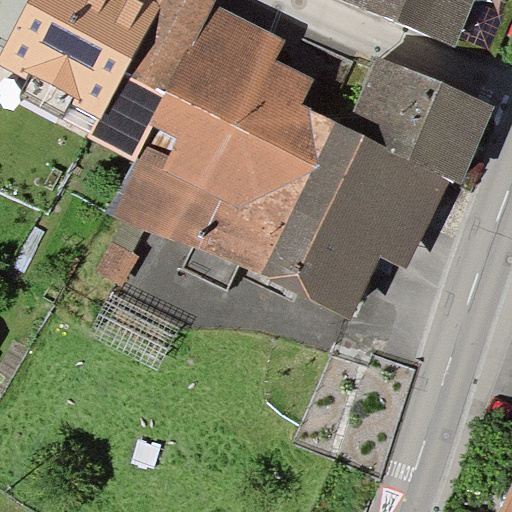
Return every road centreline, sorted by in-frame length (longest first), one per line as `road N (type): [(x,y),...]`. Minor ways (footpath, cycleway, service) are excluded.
road 1 (tertiary): [(511,195),(402,511)]
road 2 (residential): [(511,101),(291,0)]
